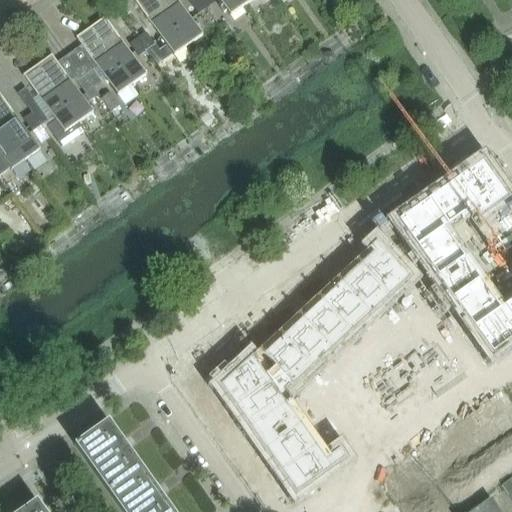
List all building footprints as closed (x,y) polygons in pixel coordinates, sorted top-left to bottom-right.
[(154,0),(132,0),(173,57),(187,47),(154,0)] [(175,0),(154,0),(187,47),(202,37),(175,0)] [(206,10),(198,0),(192,0),(189,3),(198,16),(206,10)] [(198,0),(206,10),(214,4),(211,0),(198,0)] [(244,7),(238,0),(217,0),(229,17),(244,7)] [(458,0),(446,0),(472,37),(480,31),(458,0)] [(104,18),(90,29),(131,87),(145,76),(104,18)] [(131,87),(90,29),(76,39),(117,97),(131,87)] [(137,39),(146,52),(154,46),(145,34),(137,39)] [(138,58),(146,52),(137,39),(129,45),(138,58)] [(154,46),(146,52),(157,67),(162,63),(155,54),(158,52),(154,46)] [(326,53),(320,57),(326,66),(336,60),(332,54),(326,53)] [(51,56),(37,66),(78,124),(92,114),(51,56)] [(23,77),(55,122),(46,128),(61,148),(83,132),(78,124),(37,66),(23,77)] [(84,77),(93,89),(101,84),(93,71),(84,77)] [(93,89),(84,77),(76,82),(85,95),(93,89)] [(109,94),(100,100),(111,114),(119,108),(109,94)] [(39,151),(0,96),(0,126),(25,162),(39,151)] [(31,114),(40,126),(48,120),(39,108),(31,114)] [(40,126),(31,114),(23,120),(32,132),(40,126)] [(0,176),(9,170),(11,172),(25,162),(0,126),(0,176)] [(481,163),(396,223),(438,283),(440,281),(451,296),(448,297),(490,357),(511,341),(511,300),(498,310),(475,278),(473,280),(463,266),(465,264),(442,231),(475,208),(481,217),(506,199),(481,163)] [(370,255),(261,356),(291,389),(409,280),(375,243),(366,250),(370,255)] [(452,347),(433,361),(450,386),(469,372),(452,347)] [(251,357),(218,388),(251,434),(254,433),(263,446),(261,448),(295,496),(345,460),(338,451),(324,461),(297,422),(295,424),(285,411),(288,409),(251,357)] [(433,361),(414,374),(432,399),(450,386),(433,361)] [(414,374),(395,387),(413,412),(432,399),(414,374)] [(395,387),(376,401),(394,426),(413,412),(395,387)] [(511,387),(501,394),(511,412),(511,387)] [(511,412),(501,394),(482,405),(500,436),(511,429),(511,412)] [(376,401),(357,414),(375,439),(394,426),(376,401)] [(482,405),(463,416),(481,447),(500,436),(482,405)] [(357,414),(338,428),(356,452),(375,439),(357,414)] [(107,492),(141,469),(108,421),(74,445),(107,492)] [(435,434),(418,449),(437,473),(455,458),(435,434)] [(418,449),(400,465),(420,488),(437,473),(418,449)] [(400,465),(382,480),(402,503),(420,488),(400,465)] [(171,511),(141,469),(107,492),(121,511),(171,511)] [(382,480),(364,495),(378,511),(391,511),(402,503),(382,480)] [(498,511),(490,500),(472,511),(498,511)] [(20,511),(43,511),(36,501),(20,511)]
